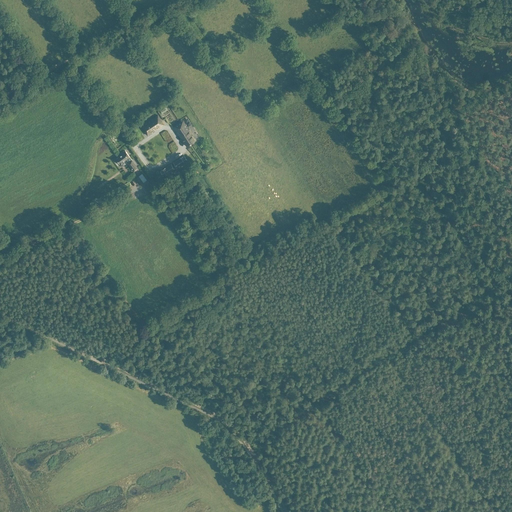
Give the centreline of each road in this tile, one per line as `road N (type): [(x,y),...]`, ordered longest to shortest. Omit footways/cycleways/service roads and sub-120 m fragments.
road 1 (track): [(286,511),(226,420),(0,310)]
road 2 (track): [(0,96),(181,0)]
road 3 (track): [(458,141),(354,0)]
